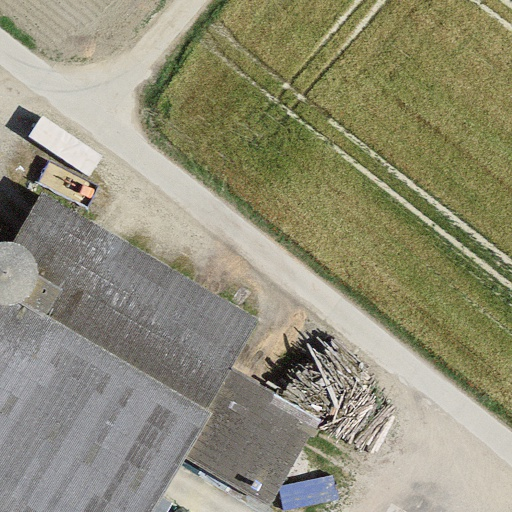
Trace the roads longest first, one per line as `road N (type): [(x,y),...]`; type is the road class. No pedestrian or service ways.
road 1 (unclassified): [(0,42),(511,441)]
road 2 (track): [(84,108),(178,0)]
